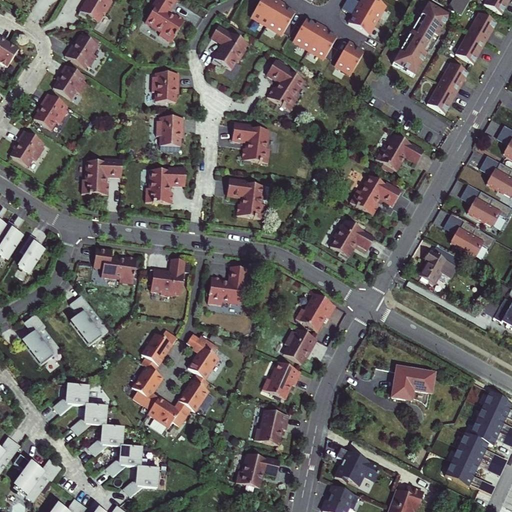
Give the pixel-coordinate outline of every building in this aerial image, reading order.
[(109,4),(111,0),(84,0),(86,1),(77,17),(85,23),(87,20),(96,25),(101,17),(103,18),(111,5),(109,4)] [(170,44),(184,21),(174,15),(172,17),(167,14),(175,1),(173,0),(155,0),(151,7),(154,9),(144,24),(160,33),(158,36),(170,44)] [(267,28),(280,4),(273,0),(261,0),(251,19),(267,28)] [(384,9),(369,0),(362,0),(356,11),(376,23),(384,9)] [(453,0),(448,9),(461,17),(470,0),(453,0)] [(486,0),(483,5),(501,15),(510,1),(508,0),(486,0)] [(296,13),(280,4),(267,28),(282,37),(296,13)] [(450,19),(428,6),(392,66),(415,79),(427,58),(420,55),(431,36),(437,40),(450,19)] [(376,23),(356,11),(348,25),(367,37),(376,23)] [(478,14),(467,35),(483,44),(487,38),(488,39),(496,24),(478,14)] [(293,43),(308,52),(322,29),(306,19),(293,43)] [(248,46),(219,28),(211,41),(223,48),(213,64),(221,69),(223,66),(232,72),(237,63),(239,64),(247,52),(245,51),(248,46)] [(308,52),(323,61),(337,38),(322,29),(308,52)] [(467,35),(455,56),(473,66),(477,59),(475,58),(483,44),(467,35)] [(431,36),(420,55),(427,58),(437,40),(431,36)] [(97,48),(80,37),(72,50),(70,48),(64,57),(85,71),(87,67),(89,69),(96,58),(92,56),(97,48)] [(0,58),(8,46),(0,40),(0,58)] [(365,54),(349,44),(335,67),(351,77),(365,54)] [(17,52),(8,46),(0,58),(0,65),(6,69),(17,52)] [(303,83),(288,73),(290,71),(275,62),(266,77),(279,85),(276,90),(273,88),(267,98),(289,112),(297,100),(294,98),(303,83)] [(450,64),(439,85),(455,94),(463,81),(464,82),(468,74),(450,64)] [(88,82),(68,69),(62,77),(64,79),(56,92),(73,103),(78,95),(82,97),(88,86),(86,85),(88,82)] [(178,76),(154,75),(154,79),(152,78),(151,93),(155,94),(155,103),(175,104),(176,91),(178,91),(178,76)] [(439,85),(427,106),(445,116),(453,102),(452,101),(455,94),(439,85)] [(68,108),(47,95),(39,108),(41,109),(34,121),(51,132),(56,124),(59,126),(67,113),(65,112),(68,108)] [(183,120),(158,119),(158,123),(156,123),(155,137),(159,138),(159,147),(179,148),(180,135),(182,135),(183,120)] [(265,150),(268,132),(250,130),(251,127),(233,125),(231,142),(246,144),(245,150),(242,149),(241,161),(267,165),(269,151),(265,150)] [(511,132),(503,127),(495,141),(507,147),(508,148),(511,141),(511,132)] [(44,145),(24,132),(15,145),(17,146),(10,158),(27,169),(33,161),(36,163),(44,150),(42,149),(44,145)] [(410,147),(394,137),(385,153),(381,151),(375,161),(396,173),(404,159),(416,166),(423,153),(411,146),(410,147)] [(511,141),(508,148),(507,147),(502,156),(511,161),(511,141)] [(486,157),(478,171),(490,177),(491,178),(499,165),(486,157)] [(121,177),(121,160),(104,160),(103,162),(86,161),(85,180),(81,180),(81,194),(108,195),(108,183),(105,183),(105,177),(121,177)] [(183,180),(184,163),(167,162),(166,165),(149,164),(148,182),(144,182),(144,196),(171,198),(171,186),(168,185),(168,179),(183,180)] [(511,171),(499,165),(491,178),(490,177),(485,186),(510,200),(511,197),(511,171)] [(384,186),(369,177),(359,193),(356,191),(349,204),(372,217),(378,207),(375,205),(378,200),(392,208),(400,193),(385,184),(384,186)] [(263,188),(245,185),(246,183),(228,180),(226,197),(241,199),(240,205),(237,205),(236,217),(262,220),(264,206),(260,206),(263,188)] [(480,193),(467,186),(459,200),(471,206),(472,207),(480,193)] [(511,211),(480,193),(472,207),(471,206),(466,215),(491,229),(498,218),(506,222),(511,211)] [(463,224),(450,216),(442,230),(454,236),(455,237),(463,224)] [(374,239),(345,222),(342,227),(340,226),(332,238),(334,239),(329,248),(339,254),(337,257),(346,262),(355,245),(367,252),(374,239)] [(16,230),(7,224),(5,227),(0,234),(0,241),(4,244),(0,249),(0,256),(7,261),(22,238),(14,233),(16,230)] [(495,242),(463,224),(455,237),(454,236),(449,245),(474,259),(481,248),(489,252),(495,242)] [(37,243),(29,238),(19,253),(25,257),(19,268),(29,275),(44,252),(35,247),(37,243)] [(111,254),(95,252),(92,270),(101,271),(100,279),(119,282),(118,286),(132,287),(136,261),(124,260),(124,263),(110,261),(111,254)] [(467,275),(429,254),(424,263),(427,264),(419,278),(442,291),(449,279),(460,286),(467,275)] [(180,297),(185,263),(170,261),(168,274),(150,271),(148,281),(151,282),(150,293),(160,294),(160,296),(174,298),(175,296),(180,297)] [(247,271),(230,269),(228,284),(222,283),(222,280),(210,278),(207,305),(221,307),(221,303),(240,305),(242,288),(244,288),(247,271)] [(335,308),(313,295),(304,312),(301,310),(295,320),(316,333),(325,318),(328,320),(335,308)] [(107,331),(81,297),(69,306),(74,313),(78,315),(69,322),(86,344),(98,334),(100,337),(107,331)] [(511,305),(503,300),(493,320),(511,331),(511,305)] [(35,316),(23,325),(31,336),(22,343),(38,365),(50,355),(52,357),(60,352),(43,330),(45,329),(35,316)] [(316,342),(295,330),(293,333),(291,332),(284,345),(287,347),(283,356),(300,366),(307,354),(309,355),(316,342)] [(157,367),(176,340),(165,332),(161,339),(155,335),(141,356),(145,359),(157,367)] [(206,342),(200,338),(198,341),(191,350),(197,355),(206,342)] [(217,350),(206,342),(197,355),(187,370),(196,375),(204,381),(218,360),(212,356),(217,350)] [(145,359),(141,365),(145,368),(153,374),(157,367),(145,359)] [(300,374),(277,364),(269,381),(266,380),(261,391),(284,401),(291,386),(295,387),(300,374)] [(153,374),(145,368),(131,389),(137,393),(132,400),(143,407),(152,395),(162,379),(153,374)] [(408,392),(414,393),(430,395),(434,375),(396,369),(391,399),(406,401),(408,392)] [(204,381),(196,375),(191,382),(204,390),(208,384),(204,381)] [(204,390),(191,382),(177,403),(190,411),(194,414),(208,393),(204,390)] [(88,388),(68,387),(67,400),(65,399),(53,410),(59,417),(72,406),(86,407),(88,388)] [(150,411),(158,399),(152,395),(143,407),(150,411)] [(468,436),(493,448),(511,407),(511,406),(488,395),(468,436)] [(173,409),(158,399),(150,411),(147,415),(168,429),(172,424),(178,428),(186,417),(173,409)] [(190,411),(177,403),(173,409),(186,417),(190,411)] [(106,409),(87,407),(85,420),(84,420),(71,430),(78,437),(91,426),(104,427),(106,409)] [(288,417),(263,412),(259,431),(256,430),(253,442),(278,447),(281,430),(285,431),(288,417)] [(122,430),(103,428),(102,441),(100,441),(88,451),(94,458),(107,447),(121,448),(122,430)] [(465,436),(444,478),(468,489),(489,447),(465,436)] [(0,474),(19,449),(6,440),(2,447),(1,452),(0,451),(0,474)] [(382,467),(341,446),(337,455),(344,458),(336,476),(348,481),(349,479),(360,485),(365,474),(376,480),(382,467)] [(141,450),(122,448),(120,461),(119,461),(106,471),(112,478),(126,467),(139,468),(141,450)] [(276,477),(279,463),(265,460),(246,456),(242,474),(238,473),(236,485),(246,487),(245,492),(252,494),(253,489),(259,490),(262,474),(276,477)] [(51,483),(60,470),(48,461),(40,472),(31,465),(13,489),(33,504),(49,481),(51,483)] [(159,471),(139,469),(138,482),(136,482),(124,493),(130,500),(144,489),(157,490),(159,471)] [(434,496),(403,486),(394,511),(419,511),(421,507),(430,510),(434,496)] [(360,498),(335,487),(329,502),(327,501),(323,511),(347,511),(349,509),(355,511),(360,498)] [(83,511),(85,510),(73,501),(68,508),(67,511),(66,511),(58,506),(53,511),(83,511)]
